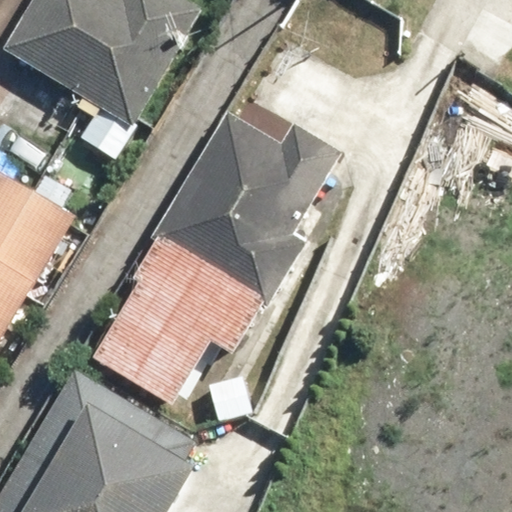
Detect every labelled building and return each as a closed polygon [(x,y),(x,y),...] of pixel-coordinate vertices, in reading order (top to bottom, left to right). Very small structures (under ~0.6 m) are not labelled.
[(112,167),(133,132),(205,9),(188,0),(40,0),(7,58),(71,95),(63,108),(87,123),(74,145),(112,167)] [(277,297),(307,242),(299,238),(345,154),(302,130),(294,145),(231,110),(163,235),(277,297)] [(0,360),(80,222),(0,175),(0,360)] [(277,297),(163,235),(96,358),(184,406),(216,347),(242,361),(277,297)] [(184,511),(208,473),(194,465),(206,446),(85,372),(0,510),(0,511),(184,511)]
